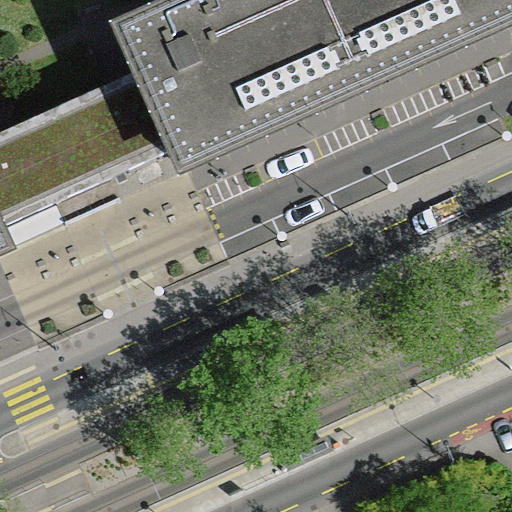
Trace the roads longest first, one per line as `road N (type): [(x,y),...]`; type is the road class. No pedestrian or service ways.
road 1 (secondary): [(511,182),(0,415)]
road 2 (secondary): [(262,511),(469,417)]
